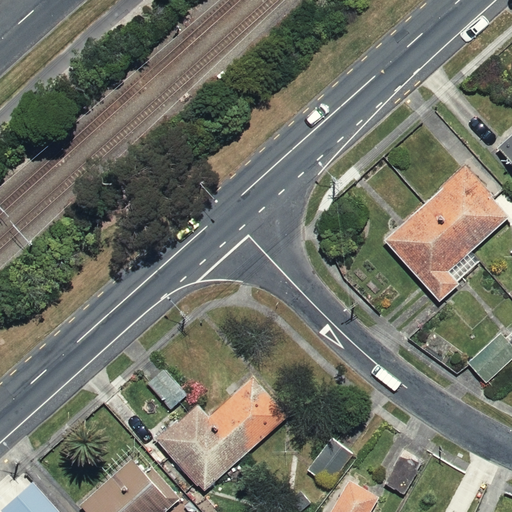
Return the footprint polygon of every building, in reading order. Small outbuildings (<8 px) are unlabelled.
[(511,167),(511,123),(490,142),(511,167)] [(505,206),(460,158),(377,235),(435,298),(470,265),(457,250),(505,206)] [(511,357),(511,323),(466,365),(483,383),(511,357)] [(193,394),(146,433),(191,486),(286,408),(252,368),(204,407),(193,394)] [(154,511),(172,496),(142,463),(107,494),(95,481),(64,508),(67,511),(154,511)] [(370,511),(380,495),(343,474),(321,511),(370,511)]
